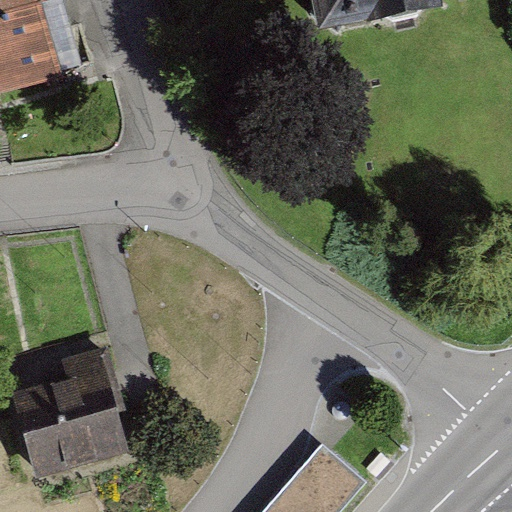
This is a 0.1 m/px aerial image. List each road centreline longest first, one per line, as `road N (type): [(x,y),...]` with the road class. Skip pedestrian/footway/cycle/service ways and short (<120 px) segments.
road 1 (unclassified): [(181,182),(423,367),(495,439)]
road 2 (unclassified): [(131,0),(181,182)]
road 3 (residential): [(0,202),(181,182)]
